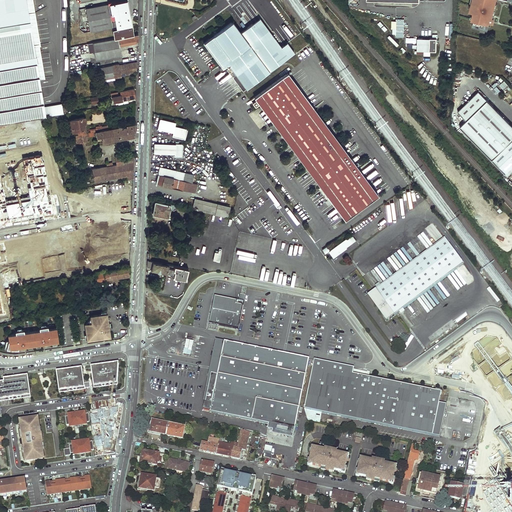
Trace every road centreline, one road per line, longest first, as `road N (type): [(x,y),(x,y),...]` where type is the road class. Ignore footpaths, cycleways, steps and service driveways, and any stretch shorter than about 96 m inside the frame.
road 1 (residential): [(146,53),(166,53),(189,79),(336,280)]
road 2 (residential): [(174,324),(202,278),(237,278),(330,298),(386,364),(409,368)]
road 3 (tertiary): [(135,344),(146,53)]
road 4 (residential): [(128,437),(372,493)]
road 5 (unknown): [(138,262),(0,287)]
road 6 (tertiary): [(0,362),(135,344)]
road 7 (residential): [(7,416),(132,395)]
road 8 (residential): [(511,332),(501,318),(484,316),(409,368)]
